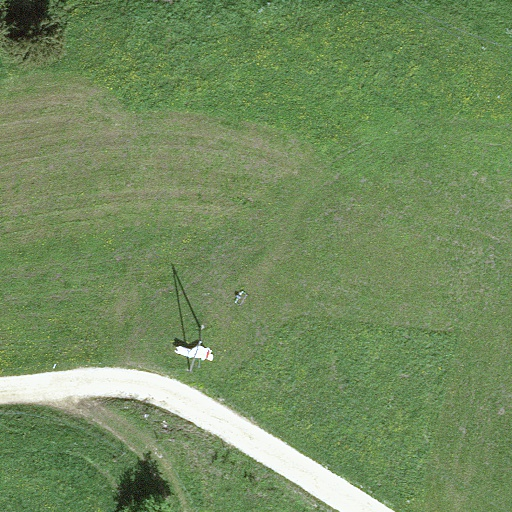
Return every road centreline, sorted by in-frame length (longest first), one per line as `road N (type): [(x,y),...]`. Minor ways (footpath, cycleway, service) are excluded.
road 1 (track): [(27,385),(93,380),(155,389),(228,423),(367,511)]
road 2 (track): [(182,511),(146,446),(116,422),(27,385)]
